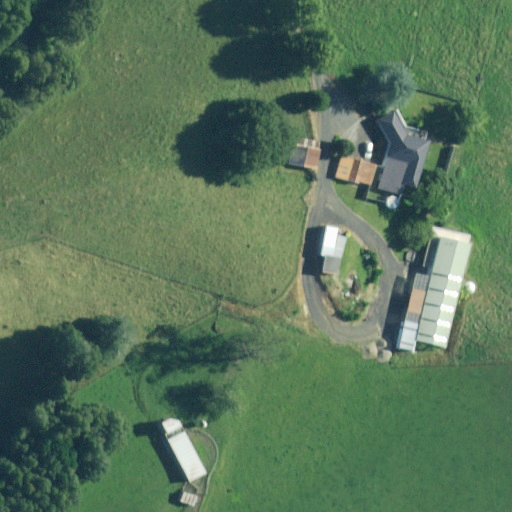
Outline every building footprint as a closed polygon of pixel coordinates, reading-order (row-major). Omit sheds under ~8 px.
[(416,80),(400,76),(398,86),(414,90),(416,80)] [(398,203),(398,202),(401,192),(403,185),(414,187),(425,140),(403,135),(389,111),(375,119),(387,143),(376,187),(387,190),(385,199),(385,200),(385,201),(385,203),(386,204),(387,205),(388,206),(389,206),(390,207),(391,207),(392,207),(394,207),(395,206),(396,205),(397,205),(398,204),(398,203)] [(319,140),(291,137),(288,164),(316,168),(319,140)] [(374,164),(340,156),(335,176),(369,185),(374,164)] [(337,228),(323,225),(315,254),(320,256),(316,271),(332,275),(342,237),(335,235),(337,228)] [(454,232),(430,227),(422,265),(430,267),(425,291),(408,288),(396,347),(412,350),(414,340),(445,347),(469,235),(454,232)] [(178,426),(174,417),(157,423),(161,432),(178,426)] [(202,472),(181,429),(164,437),(185,481),(202,472)] [(194,496),(180,491),(177,501),(191,505),(194,496)]
